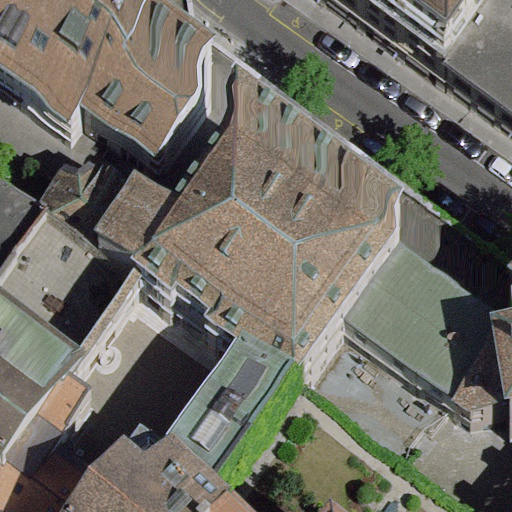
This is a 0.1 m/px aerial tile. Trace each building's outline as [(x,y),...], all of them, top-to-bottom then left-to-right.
[(0,0),(0,108),(71,157),(82,142),(112,162),(158,194),(219,107),(199,92),(161,66),(175,47),(109,0),(0,0)] [(109,0),(175,47),(161,66),(219,107),(225,100),(229,94),(197,72),(191,29),(149,0),(109,0)] [(511,0),(316,0),(364,34),(444,92),(511,0)] [(511,0),(444,92),(511,139),(511,0)] [(69,194),(45,229),(50,233),(142,298),(139,303),(191,340),(242,376),(166,482),(191,504),(199,511),(223,511),(345,345),(453,424),(506,348),(238,153),(174,242),(93,188),(81,201),(69,194)] [(45,229),(0,201),(0,284),(7,290),(50,233),(45,229)] [(511,339),(506,348),(453,424),(490,447),(511,443),(511,339)] [(0,340),(0,493),(65,409),(73,394),(0,340)] [(0,511),(110,511),(115,506),(94,489),(65,465),(92,427),(65,409),(0,493),(0,511)] [(146,467),(132,488),(151,506),(166,482),(146,467)] [(183,511),(191,504),(166,482),(151,506),(132,488),(115,506),(110,511),(183,511)]
